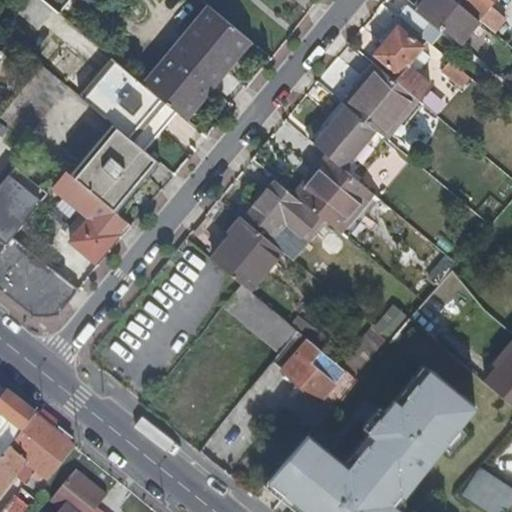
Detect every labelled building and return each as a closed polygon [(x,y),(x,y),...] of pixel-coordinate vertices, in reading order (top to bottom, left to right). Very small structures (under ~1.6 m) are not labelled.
[(23,49),(55,9),(43,0),(27,0),(2,31),(4,33),(15,43),(23,49)] [(66,19),(82,0),(43,0),(55,9),(66,19)] [(423,0),(418,7),(461,43),(480,20),(460,4),(455,0),(423,0)] [(461,0),(462,1),(460,4),(480,20),(487,27),(495,33),(508,18),(495,8),(501,0),(461,0)] [(207,4),(142,82),(166,102),(176,110),(182,115),(248,38),(207,4)] [(407,5),(397,17),(419,35),(429,24),(407,5)] [(398,73),(394,79),(415,97),(417,98),(429,83),(407,64),(423,45),(397,23),(373,52),(398,73)] [(248,38),(182,115),(189,121),(254,43),(248,38)] [(87,102),(119,63),(112,57),(79,96),(87,102)] [(119,63),(87,102),(111,122),(116,126),(134,141),(166,102),(142,82),(119,63)] [(464,91),(473,80),(454,64),(444,76),(464,91)] [(24,137),(67,85),(42,65),(1,117),(24,137)] [(377,65),(345,104),(375,129),(383,135),(415,97),(394,79),(377,65)] [(166,102),(134,141),(144,149),(176,110),(166,102)] [(345,104),(313,143),(327,154),(342,167),(375,129),(345,104)] [(111,122),(67,173),(73,178),(116,126),(111,122)] [(116,126),(73,178),(83,186),(112,210),(155,159),(144,149),(134,141),(116,126)] [(375,129),(342,167),(350,174),(383,135),(375,129)] [(317,174),(297,196),(338,231),(372,192),(350,174),(342,167),(327,154),(313,171),(317,174)] [(155,159),(112,210),(117,215),(160,163),(155,159)] [(317,174),(313,171),(310,168),(290,190),(297,196),(317,174)] [(119,235),(122,237),(131,226),(117,215),(112,210),(83,186),(73,178),(67,173),(65,171),(56,183),(74,198),(94,214),(71,242),(95,262),(119,235)] [(0,235),(8,242),(12,236),(39,203),(7,177),(0,185),(0,235)] [(275,235),(270,241),(282,251),(295,262),(327,223),(276,180),(248,213),(275,235)] [(372,192),(338,231),(346,237),(379,198),(372,192)] [(231,235),(211,258),(243,285),(249,290),(282,251),(270,241),(241,216),(228,232),(231,235)] [(79,289),(12,236),(8,242),(0,251),(0,290),(32,317),(57,315),(79,289)] [(224,307),(280,353),(291,339),(298,331),(249,290),(243,285),(224,307)] [(449,322),(447,298),(420,301),(422,325),(449,322)] [(404,334),(400,330),(398,331),(392,338),(397,342),(404,334)] [(280,353),(273,361),(320,402),(321,401),(331,409),(356,380),(346,371),(321,351),(298,331),(291,339),(280,353)] [(511,404),(511,337),(480,382),(511,404)] [(405,511),(393,502),(401,491),(405,494),(476,406),(430,369),(402,404),(396,399),(370,431),(376,436),(350,468),(331,453),(290,504),(298,511),(405,511)] [(0,459),(36,414),(0,385),(0,413),(9,421),(0,432),(0,459)] [(0,413),(0,432),(9,421),(0,413)] [(45,477),(49,480),(76,446),(36,414),(0,459),(0,495),(27,462),(36,470),(33,474),(42,481),(45,477)] [(265,485),(290,504),(331,453),(309,434),(265,485)] [(108,494),(76,469),(51,501),(62,509),(59,511),(103,511),(98,507),(108,494)] [(473,501),(457,491),(453,496),(470,506),(473,501)] [(23,511),(29,506),(16,496),(2,511),(23,511)]
